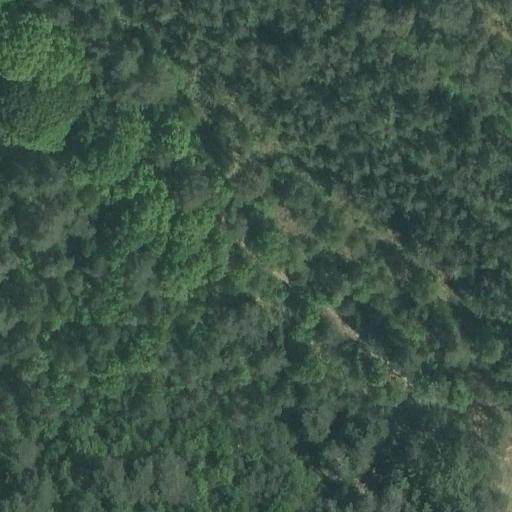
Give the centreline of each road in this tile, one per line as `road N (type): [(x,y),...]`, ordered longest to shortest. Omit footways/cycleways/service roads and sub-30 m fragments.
road 1 (track): [(404,384),(353,328),(0,27)]
road 2 (track): [(348,511),(404,384)]
